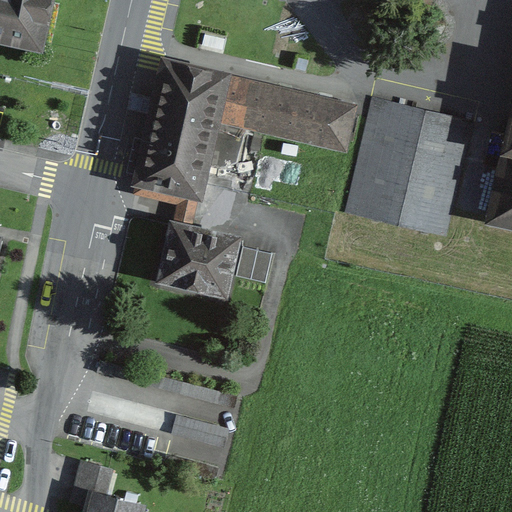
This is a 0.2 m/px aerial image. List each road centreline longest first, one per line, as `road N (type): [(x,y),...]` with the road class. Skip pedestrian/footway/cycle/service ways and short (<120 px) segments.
road 1 (residential): [(33,511),(39,424),(100,135)]
road 2 (unknown): [(302,0),(371,56),(406,60),(476,27),(491,0)]
road 3 (unclassified): [(100,135),(131,0)]
